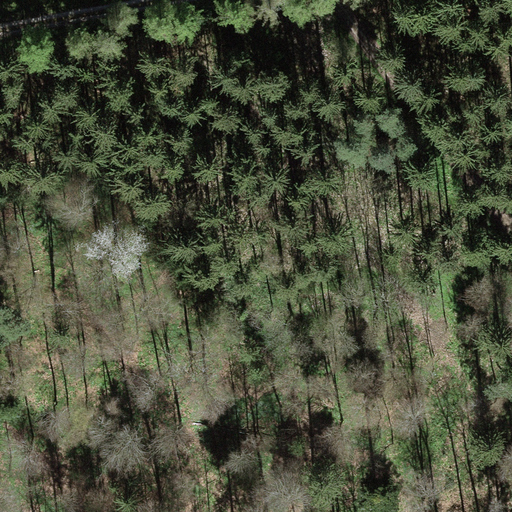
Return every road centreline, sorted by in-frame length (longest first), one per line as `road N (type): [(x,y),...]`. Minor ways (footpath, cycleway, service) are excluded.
road 1 (track): [(335,0),(511,231)]
road 2 (track): [(0,32),(168,0)]
